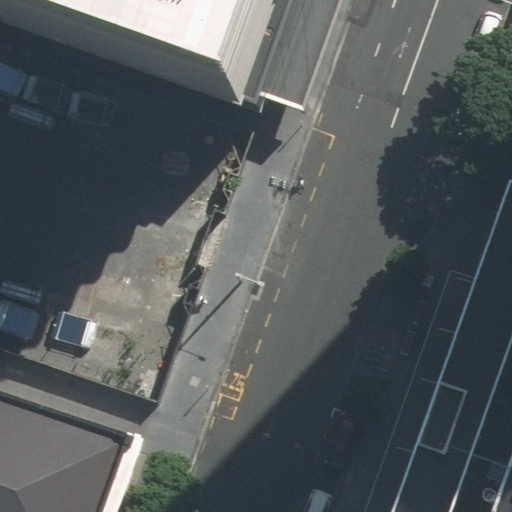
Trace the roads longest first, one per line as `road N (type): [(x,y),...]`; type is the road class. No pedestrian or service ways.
road 1 (residential): [(263,511),(373,205)]
road 2 (residential): [(373,205),(440,0)]
road 3 (residential): [(373,205),(511,252)]
